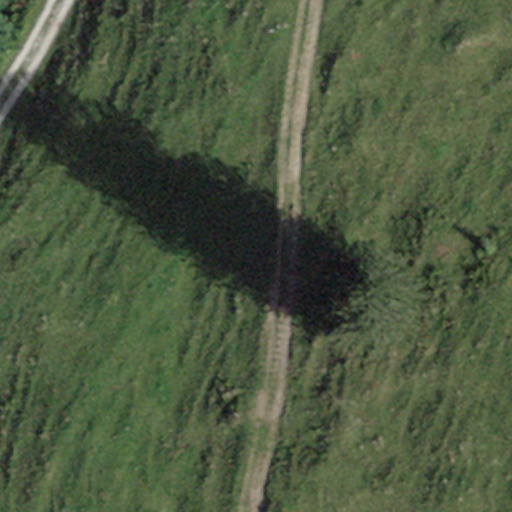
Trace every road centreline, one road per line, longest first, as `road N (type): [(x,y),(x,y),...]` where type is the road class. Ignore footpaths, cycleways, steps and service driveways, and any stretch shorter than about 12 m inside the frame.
road 1 (track): [(316,0),(291,146),(259,511)]
road 2 (track): [(64,0),(0,108)]
